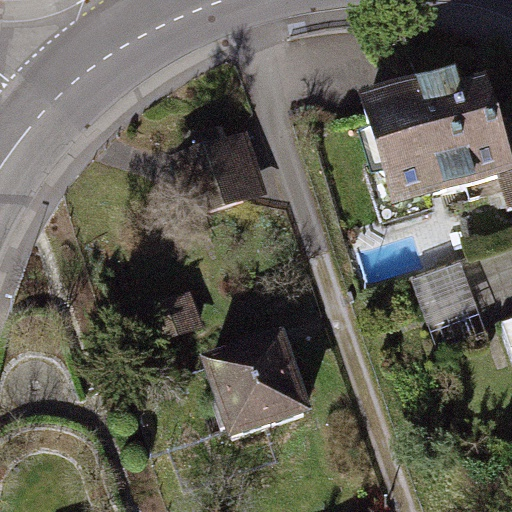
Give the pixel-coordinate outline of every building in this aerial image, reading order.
[(478,77),(346,123),(384,230),(489,194),(499,223),(511,218),(511,125),(497,131),(478,77)] [(251,142),(169,170),(190,235),(273,208),(251,142)] [(462,278),(420,294),(433,328),(475,312),(462,278)] [(192,298),(133,317),(145,355),(204,336),(192,298)] [(285,347),(189,375),(215,463),(310,435),(285,347)]
